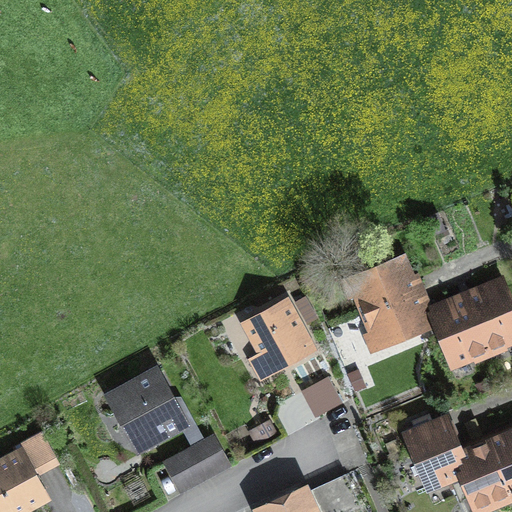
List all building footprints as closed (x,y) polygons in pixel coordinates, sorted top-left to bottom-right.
[(352,280),(365,312),(416,291),(403,259),(352,280)] [(511,315),(499,284),(467,297),(488,349),(511,338),(511,315)] [(429,324),(416,291),(365,312),(378,345),(429,324)] [(295,302),(304,320),(315,314),(306,297),(295,302)] [(434,311),(455,362),(488,349),(467,297),(434,311)] [(287,302),(246,324),(271,370),(308,350),(298,331),(299,326),(287,302)] [(123,423),(132,433),(139,445),(181,422),(155,375),(113,397),(120,409),(123,423)] [(341,402),(328,377),(303,391),(317,416),(341,402)] [(443,420),(410,434),(431,485),(464,471),(458,454),(443,420)] [(511,432),(489,442),(510,493),(511,491),(511,432)] [(0,463),(0,511),(15,511),(43,497),(30,473),(53,460),(40,435),(15,449),(18,454),(0,463)] [(213,439),(168,463),(180,486),(225,462),(213,439)] [(478,506),(510,493),(489,442),(458,454),(464,471),(478,506)] [(313,511),(304,492),(262,511),(261,511),(342,511),(357,505),(351,493),(333,502),(337,511),(313,511)]
